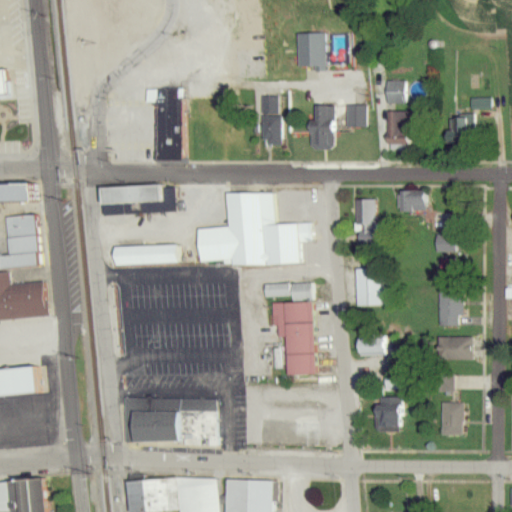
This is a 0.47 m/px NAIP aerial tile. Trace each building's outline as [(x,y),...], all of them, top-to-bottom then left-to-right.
[(387,105),(408,105),(408,82),(387,82),(387,105)] [(315,103),(315,149),(336,149),(336,103),(315,103)] [(414,114),(393,113),(392,139),(385,139),(384,148),(408,149),(408,137),(413,137),(414,114)] [(477,115),(455,115),(455,142),(477,142),(477,115)] [(207,116),(207,143),(235,143),(235,116),(207,116)] [(262,146),(282,146),(282,119),(262,119),(262,146)] [(156,128),(156,161),(181,161),(181,128),(156,128)] [(0,202),(53,201),(52,183),(0,185),(0,202)] [(175,185),(99,188),(100,206),(143,205),(144,215),(176,214),(175,185)] [(199,267),(300,264),(300,244),(314,243),(313,224),(275,225),(274,193),(227,195),(227,229),(197,230),(199,267)] [(403,199),(403,212),(424,212),(424,199),(403,199)] [(10,218),(13,257),(0,258),(1,270),(48,266),(43,216),(10,218)] [(436,235),(436,254),(458,254),(458,216),(444,216),(444,235),(436,235)] [(382,269),(357,269),(357,306),(382,306),(382,269)] [(0,321),(57,316),(54,282),(17,286),(16,273),(0,274),(0,321)] [(314,285),(265,285),(265,299),(314,299),(314,285)] [(441,327),(464,327),(464,291),(441,291),(441,327)] [(286,376),(314,375),(313,303),(272,304),(273,319),(278,318),(278,339),(285,339),(286,376)] [(390,340),(369,340),(369,355),(390,355),(390,340)] [(0,397),(56,392),(53,367),(0,371),(0,397)] [(372,409),(372,431),(403,431),(403,398),(380,398),(380,409),(372,409)] [(8,511),(57,511),(53,479),(25,483),(25,481),(0,484),(0,501),(1,511),(9,511),(8,511)] [(126,511),(140,511),(178,511),(177,480),(126,481),(126,511)]
